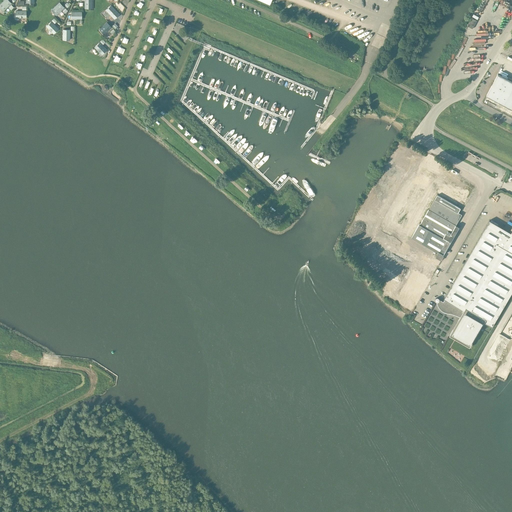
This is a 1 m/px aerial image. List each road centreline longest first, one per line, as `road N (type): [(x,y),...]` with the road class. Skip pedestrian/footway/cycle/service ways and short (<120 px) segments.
road 1 (unclassified): [(444,269),(494,182),(442,155),(425,136),(437,108),(469,92)]
road 2 (unknown): [(448,262),(404,253),(378,228),(432,146)]
